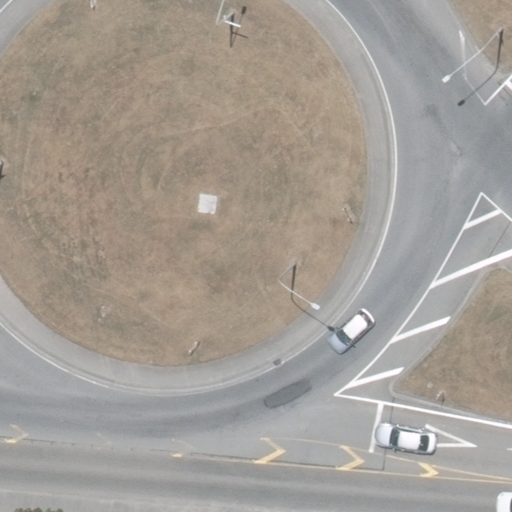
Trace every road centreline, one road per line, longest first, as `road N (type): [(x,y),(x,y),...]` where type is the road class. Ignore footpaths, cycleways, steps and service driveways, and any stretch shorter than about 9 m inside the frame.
road 1 (trunk): [(508,511),(0,471)]
road 2 (primary): [(436,172),(428,226),(380,323),(297,393),(246,414)]
road 3 (primary): [(511,460),(246,414)]
road 4 (primary): [(246,414),(154,425),(63,404)]
road 5 (primary): [(382,0),(424,78),(436,137)]
